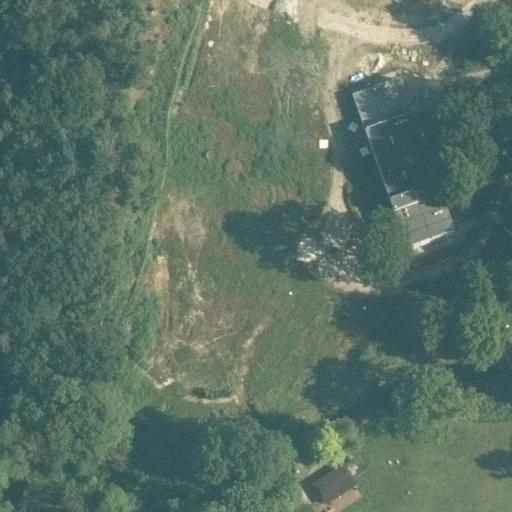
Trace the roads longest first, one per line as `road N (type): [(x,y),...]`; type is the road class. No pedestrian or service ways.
road 1 (residential): [(202,99),(139,252),(129,360)]
road 2 (residential): [(129,360),(128,430),(137,446),(180,440)]
